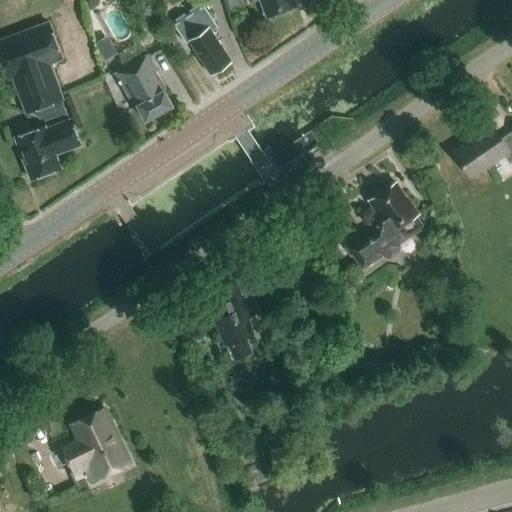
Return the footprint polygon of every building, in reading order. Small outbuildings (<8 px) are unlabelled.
[(260,0),(267,16),(294,5),(292,0),(260,0)] [(211,72),(216,69),(218,69),(224,65),(224,63),(229,60),(221,48),(223,47),(211,29),(216,26),(203,4),(199,7),(197,4),(175,18),(177,21),(173,23),(185,42),(188,40),(196,53),(198,52),(211,72)] [(63,58),(49,20),(0,38),(0,53),(9,78),(14,76),(27,111),(63,98),(50,63),(63,58)] [(144,120),(171,105),(163,90),(165,89),(161,81),(163,80),(148,54),(115,73),(133,107),(136,105),(144,120)] [(29,179),(59,167),(54,154),(79,145),(69,119),(45,129),(44,126),(14,137),(29,179)] [(452,151),(470,177),(503,154),(508,163),(511,159),(511,130),(510,132),(511,132),(501,139),(489,122),(472,134),(473,137),(452,151)] [(281,167),(289,179),(309,166),(303,157),(301,153),(297,156),(298,156),(281,167)] [(399,246),(398,244),(421,228),(413,216),(417,213),(406,198),(405,199),(394,183),(369,200),(379,215),(376,216),(373,230),(348,247),(361,266),(381,253),(383,257),(388,258),(398,251),(399,246)] [(225,345),(231,360),(251,352),(243,332),(250,329),(245,316),(258,311),(243,275),(214,287),(225,314),(212,320),(223,346),(225,345)] [(129,462),(118,439),(103,408),(70,423),(78,440),(77,443),(73,442),(61,447),(73,472),(74,471),(73,468),(85,463),(92,479),(129,462)]
